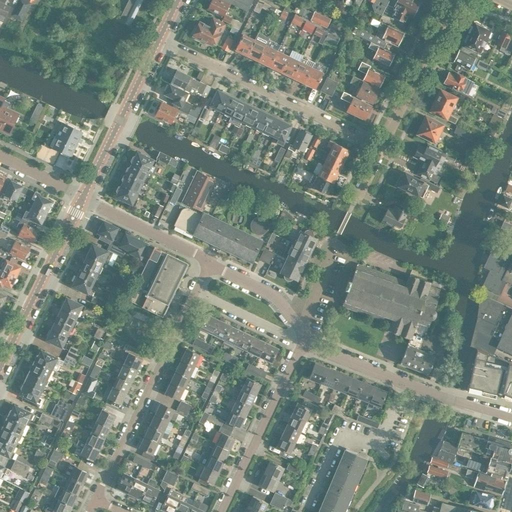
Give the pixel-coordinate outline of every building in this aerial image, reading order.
[(0,0),(0,20),(3,22),(10,6),(4,4),(5,0),(0,0)] [(18,0),(10,15),(21,21),(30,3),(29,2),(30,0),(18,0)] [(132,6),(132,8),(128,15),(120,16),(128,15),(125,22),(130,25),(135,15),(141,13),(145,9),(148,4),(148,0),(132,0),(133,2),(133,4),(132,6)] [(219,14),(219,15),(223,18),(222,20),(229,23),(229,25),(238,29),(241,23),(224,15),(230,4),(221,0),(208,0),(208,1),(210,3),(207,8),(219,14)] [(223,0),(247,12),(250,6),(252,0),(223,0)] [(264,9),(268,11),(270,6),(258,0),(253,10),(258,13),(261,7),(264,8),(264,9)] [(397,0),(393,8),(387,4),(386,6),(382,14),(392,19),(393,17),(405,22),(408,15),(412,17),(415,9),(417,10),(420,3),(413,0),(397,0)] [(310,18),(313,13),(304,8),(301,12),(310,18)] [(310,19),(327,27),(330,19),(314,11),(310,19)] [(291,22),(300,26),(303,18),(294,14),(291,22)] [(193,36),(212,45),(213,43),(215,44),(225,24),(213,18),(209,26),(199,22),(196,28),(195,29),(193,33),(193,34),(193,36)] [(305,22),(302,29),(311,33),(314,27),(315,25),(306,21),(305,22)] [(329,28),(336,32),(339,26),(331,22),(329,28)] [(468,30),(467,33),(493,46),(495,41),(487,38),(490,31),(479,25),(478,24),(475,23),(474,23),(472,22),(471,26),(469,26),(468,29),(468,30)] [(377,41),(383,43),(384,39),(398,46),(400,40),(402,41),(404,36),(403,35),(403,34),(387,26),(384,33),(383,33),(381,34),(377,41)] [(313,33),(320,36),(323,31),(316,28),(313,33)] [(357,34),(367,38),(369,33),(359,28),(357,34)] [(491,38),(495,40),(499,32),(494,30),(491,38)] [(495,43),(501,46),(499,50),(509,55),(511,48),(511,40),(510,39),(511,35),(507,33),(506,32),(503,30),(502,31),(501,30),(495,43)] [(325,39),(336,44),(338,38),(328,33),(325,39)] [(493,46),(467,33),(465,38),(463,38),(462,41),(462,43),(462,44),(480,53),(483,46),(491,50),(493,46)] [(235,50),(246,55),(254,40),(242,34),(235,50)] [(221,49),(227,52),(233,40),(227,36),(221,49)] [(246,55),(258,61),(265,46),(254,40),(246,55)] [(368,47),(376,51),(372,58),(388,66),(389,64),(391,64),(392,61),(391,59),(394,54),(371,43),(368,47)] [(258,61),(269,66),(277,51),(265,46),(258,61)] [(269,66),(281,72),(288,57),(282,54),(284,49),(279,47),(277,51),(269,66)] [(463,47),(461,51),(470,55),(473,51),(463,47)] [(472,62),(477,64),(477,65),(477,66),(478,67),(485,70),(485,69),(489,71),(491,66),(475,58),(459,50),(456,55),(455,56),(454,59),(454,60),(453,62),(469,69),(472,62)] [(281,72),(292,77),(300,62),(288,57),(281,72)] [(364,57),(362,62),(370,66),(372,61),(364,57)] [(292,77),(304,83),(311,68),(305,65),(306,61),(301,59),(300,62),(292,77)] [(358,69),(366,73),(363,80),(378,87),(379,86),(380,87),(383,81),(382,80),(384,76),(369,68),(370,66),(362,62),(358,69)] [(454,69),(460,72),(462,66),(457,64),(454,69)] [(311,68),(304,83),(315,88),(323,73),(311,68)] [(171,81),(184,88),(183,89),(205,100),(211,87),(176,70),(171,81)] [(200,80),(204,73),(198,70),(194,76),(200,80)] [(475,82),(467,78),(456,73),(454,76),(449,73),(447,76),(445,76),(444,79),(445,81),(444,82),(452,86),(452,87),(460,92),(465,82),(473,86),(475,82)] [(364,81),(354,76),(351,82),(357,85),(356,86),(358,87),(358,86),(361,87),(357,95),(372,102),(378,90),(363,83),(364,81)] [(320,91),(325,93),(330,84),(335,86),(335,87),(338,83),(327,77),(320,91)] [(170,96),(168,100),(174,103),(172,106),(188,114),(193,105),(184,101),(188,93),(169,84),(169,85),(168,85),(165,91),(166,91),(165,94),(170,96)] [(330,84),(325,93),(331,96),(335,87),(335,86),(330,84)] [(435,100),(452,108),(457,111),(460,105),(463,106),(465,101),(440,89),(438,94),(436,95),(435,98),(435,99),(435,100)] [(215,108),(222,111),(230,95),(222,91),(221,92),(217,90),(213,99),(209,96),(199,117),(205,120),(210,110),(213,111),(215,108)] [(341,98),(347,101),(351,103),(347,111),(364,119),(371,106),(350,96),(350,95),(343,92),(341,98)] [(222,111),(232,116),(240,99),(230,95),(222,111)] [(0,128),(10,133),(18,115),(1,107),(4,100),(0,97),(0,128)] [(232,116),(243,121),(251,104),(240,99),(232,116)] [(452,108),(435,100),(434,101),(433,102),(431,104),(432,106),(430,111),(454,123),(457,119),(448,115),(452,108)] [(155,115),(171,123),(176,112),(179,113),(181,116),(186,119),(188,114),(178,109),(177,110),(161,102),(160,104),(158,105),(156,108),(157,110),(155,115)] [(37,104),(29,121),(35,124),(43,107),(37,104)] [(243,121),(253,126),(261,109),(251,104),(243,121)] [(253,126),(263,131),(271,114),(261,109),(253,126)] [(496,114),(503,117),(506,112),(499,109),(496,114)] [(263,131),(273,136),(281,119),(271,114),(263,131)] [(490,124),(498,127),(501,117),(493,114),(490,124)] [(417,134),(434,142),(441,129),(449,133),(451,129),(426,116),(417,134)] [(198,119),(191,134),(195,136),(202,122),(198,119)] [(281,119),(273,136),(279,139),(277,142),(282,144),(291,126),(287,124),(288,122),(281,119)] [(54,136),(50,146),(61,151),(60,153),(68,157),(69,155),(70,156),(70,155),(81,132),(61,122),(63,123),(56,137),(54,136)] [(454,132),(472,141),(475,135),(457,126),(454,132)] [(292,146),(303,151),(311,135),(310,135),(311,133),(305,131),(305,132),(300,130),(292,146)] [(214,134),(209,146),(215,149),(220,137),(214,134)] [(311,145),(316,147),(321,137),(316,134),(311,145)] [(331,148),(328,153),(344,161),(349,150),(329,140),(327,146),(331,148)] [(413,156),(423,161),(417,174),(437,183),(439,177),(432,173),(441,155),(445,157),(447,152),(428,143),(425,149),(418,145),(413,156)] [(221,144),(218,150),(226,153),(228,147),(221,144)] [(274,160),(279,162),(285,149),(280,147),(274,160)] [(132,164),(148,171),(153,174),(156,167),(154,166),(156,161),(137,152),(135,156),(133,157),(131,161),(132,163),(132,164)] [(157,158),(159,159),(158,162),(164,165),(165,162),(167,163),(170,157),(159,152),(157,158)] [(328,153),(323,164),(338,172),(344,161),(328,153)] [(257,155),(253,165),(258,167),(262,157),(257,155)] [(127,174),(126,174),(143,182),(148,171),(132,164),(130,167),(128,168),(126,172),(127,174)] [(338,172),(323,164),(318,176),(333,183),(338,172)] [(297,167),(294,173),(302,177),(305,171),(301,168),(297,167)] [(198,171),(194,179),(212,188),(216,180),(198,171)] [(177,181),(180,176),(174,173),(172,177),(170,181),(176,184),(177,181)] [(399,186),(422,197),(427,188),(436,193),(439,187),(421,178),(419,180),(405,173),(399,186)] [(123,181),(121,186),(137,193),(143,182),(126,174),(126,175),(124,175),(122,179),(123,181)] [(312,183),(311,186),(323,193),(325,190),(329,192),(333,184),(312,174),(309,181),(312,183)] [(194,179),(190,187),(208,196),(212,188),(194,179)] [(16,200),(18,195),(23,186),(21,185),(21,184),(17,182),(16,183),(11,181),(3,197),(7,199),(8,196),(16,200)] [(35,199),(32,206),(46,213),(47,212),(48,212),(50,207),(49,207),(52,202),(39,196),(40,194),(35,192),(23,186),(18,195),(24,198),(26,195),(32,198),(35,199)] [(137,193),(121,186),(119,187),(117,190),(118,192),(115,197),(135,206),(137,201),(134,199),(137,193)] [(190,187),(186,195),(204,204),(208,196),(190,187)] [(160,201),(165,203),(168,195),(164,193),(160,201)] [(204,204),(186,195),(183,202),(201,211),(204,204)] [(499,203),(509,208),(511,202),(511,198),(503,195),(499,203)] [(151,214),(157,217),(163,206),(156,203),(151,214)] [(46,213),(32,206),(28,212),(26,211),(23,216),(17,213),(15,218),(21,221),(26,224),(28,220),(28,218),(41,224),(43,219),(44,220),(47,215),(46,214),(46,213)] [(394,224),(400,227),(404,219),(403,218),(407,211),(403,209),(402,208),(402,209),(395,206),(393,210),(388,208),(381,220),(393,226),(394,224)] [(261,243),(202,215),(188,208),(186,208),(184,208),(182,209),(180,211),(174,225),(249,262),(253,253),(256,254),(261,243)] [(410,213),(417,217),(419,212),(413,208),(410,213)] [(280,215),(291,220),(294,215),(283,209),(280,215)] [(441,213),(438,220),(446,224),(450,217),(441,213)] [(254,218),(251,222),(250,226),(252,231),(255,234),(260,235),(264,233),(267,230),(268,225),(267,221),(263,218),(259,217),(254,218)] [(2,221),(0,226),(0,230),(7,234),(10,229),(8,228),(9,225),(2,221)] [(98,233),(112,239),(117,228),(103,221),(101,226),(100,226),(97,230),(99,231),(98,233)] [(18,235),(32,242),(33,241),(34,240),(36,237),(35,236),(38,230),(24,224),(18,235)] [(280,272),(284,274),(284,276),(284,278),(286,279),(288,280),(290,280),(292,279),(293,278),(297,280),(317,239),(313,237),(313,234),(313,233),(311,231),(309,230),(307,230),(305,231),(304,233),(300,231),(294,243),(289,241),(282,256),(287,259),(280,272)] [(267,241),(272,243),(276,235),(272,233),(267,241)] [(119,248),(125,251),(140,259),(147,244),(126,234),(119,248)] [(117,248),(119,243),(112,239),(109,244),(117,248)] [(10,252),(24,259),(25,257),(26,257),(28,254),(27,253),(29,247),(16,240),(10,252)] [(89,247),(86,254),(103,262),(105,256),(108,258),(111,253),(92,244),(91,248),(89,247)] [(122,257),(125,251),(119,248),(117,248),(109,244),(107,249),(122,257)] [(188,264),(183,261),(154,247),(128,300),(162,317),(188,264)] [(259,259),(264,262),(270,251),(264,248),(259,259)] [(270,251),(264,262),(270,264),(275,253),(270,251)] [(103,262),(86,254),(81,264),(98,272),(101,266),(121,276),(119,280),(128,285),(132,276),(103,262)] [(503,262),(503,260),(492,255),(490,254),(485,266),(490,269),(482,286),(500,295),(506,282),(511,285),(511,256),(508,255),(505,263),(503,262)] [(4,264),(1,270),(17,277),(20,271),(19,270),(20,267),(4,259),(1,263),(4,264)] [(81,264),(76,275),(92,283),(98,272),(81,264)] [(410,338),(407,345),(419,350),(431,319),(432,319),(433,318),(434,318),(434,317),(435,316),(435,315),(435,314),(435,313),(435,312),(435,311),(434,311),(434,310),(439,296),(437,296),(439,289),(429,285),(430,282),(410,274),(407,282),(357,264),(352,278),(349,277),(344,290),(347,292),(342,306),(392,324),(389,331),(410,338)] [(17,277),(1,270),(0,271),(0,281),(10,287),(12,283),(13,284),(17,277)] [(92,283),(76,275),(73,282),(74,282),(72,286),(92,296),(94,290),(90,288),(92,283)] [(114,293),(120,296),(123,291),(116,288),(114,293)] [(493,345),(496,347),(511,354),(511,308),(480,294),(477,316),(470,346),(489,353),(493,345)] [(91,301),(113,311),(115,306),(94,296),(91,301)] [(63,301),(60,307),(77,315),(80,310),(83,311),(85,307),(67,298),(65,301),(63,301)] [(60,307),(55,318),(72,326),(77,315),(60,307)] [(200,328),(212,334),(219,320),(207,314),(200,328)] [(55,318),(50,328),(67,336),(72,326),(55,318)] [(212,334),(224,339),(231,326),(219,320),(212,334)] [(224,339),(236,345),(242,332),(231,326),(224,339)] [(67,336),(50,328),(47,335),(48,336),(46,340),(65,349),(67,344),(64,342),(67,336)] [(94,336),(99,339),(104,330),(98,328),(94,336)] [(440,331),(439,344),(440,345),(445,345),(447,330),(441,329),(440,331)] [(236,345),(248,351),(254,337),(242,332),(236,345)] [(248,351),(259,356),(266,343),(254,337),(248,351)] [(193,344),(205,350),(207,344),(196,338),(193,344)] [(95,341),(92,348),(96,351),(100,343),(95,341)] [(103,345),(110,349),(112,344),(106,341),(103,345)] [(266,343),(259,356),(271,362),(278,349),(266,343)] [(207,344),(205,350),(210,352),(213,347),(207,344)] [(71,345),(65,355),(77,361),(79,355),(76,353),(77,349),(71,345)] [(129,353),(123,364),(137,370),(142,359),(137,356),(140,351),(128,345),(125,351),(129,353)] [(427,353),(419,350),(407,345),(400,363),(421,371),(422,372),(426,373),(428,374),(428,373),(431,374),(434,366),(432,365),(435,356),(436,354),(427,351),(427,353)] [(186,348),(181,359),(194,366),(200,355),(186,348)] [(467,391),(480,394),(480,395),(495,398),(497,391),(501,393),(500,397),(511,400),(511,363),(476,349),(467,391)] [(37,355),(34,361),(52,369),(55,363),(58,364),(60,360),(41,350),(39,354),(37,355)] [(98,357),(105,361),(108,356),(100,352),(98,357)] [(223,358),(228,361),(231,355),(226,352),(223,358)] [(77,361),(65,355),(61,365),(68,369),(70,365),(74,367),(77,361)] [(231,355),(228,361),(234,364),(237,357),(231,355)] [(181,359),(176,371),(189,377),(194,366),(181,359)] [(34,361),(29,372),(46,380),(50,374),(55,377),(58,372),(59,373),(59,372),(52,369),(34,361)] [(309,378),(321,383),(327,368),(315,363),(309,378),(309,379),(309,378)] [(95,364),(93,369),(99,372),(102,367),(95,364)] [(123,364),(118,375),(131,382),(137,370),(123,364)] [(246,370),(252,372),(254,367),(249,364),(246,370)] [(254,367),(252,372),(264,378),(266,372),(254,367)] [(321,383),(333,388),(339,372),(327,368),(321,383)] [(176,371),(170,382),(184,388),(189,377),(176,371)] [(29,372),(24,383),(41,391),(46,380),(29,372)] [(333,388),(344,392),(350,377),(339,372),(333,388)] [(118,375),(112,387),(126,393),(131,382),(118,375)] [(84,388),(81,392),(92,398),(95,392),(92,390),(97,379),(96,379),(89,376),(87,380),(84,388)] [(344,392),(356,397),(362,382),(350,377),(344,392)] [(69,388),(68,390),(75,393),(77,389),(78,389),(81,383),(75,380),(72,378),(69,385),(71,386),(70,388),(69,388)] [(242,388),(242,389),(255,395),(260,385),(261,385),(261,384),(247,378),(244,384),(240,382),(238,387),(242,388)] [(184,388),(170,382),(165,393),(178,400),(184,388)] [(356,397),(368,402),(374,386),(362,382),(356,397)] [(41,391),(24,383),(21,388),(22,390),(20,394),(24,397),(23,400),(38,408),(42,399),(38,397),(41,391)] [(214,389),(219,392),(222,387),(217,384),(214,389)] [(374,386),(368,402),(366,407),(372,409),(374,404),(380,406),(380,407),(387,391),(386,391),(374,386)] [(126,393),(112,387),(107,398),(121,405),(126,393)] [(242,389),(236,400),(250,406),(255,395),(242,389)] [(302,396),(313,401),(316,395),(305,390),(302,396)] [(208,400),(214,403),(217,397),(211,395),(208,400)] [(50,415),(61,420),(65,412),(67,414),(71,406),(59,400),(57,405),(55,404),(50,415)] [(181,400),(178,406),(187,410),(190,405),(181,400)] [(236,400),(231,411),(245,418),(250,406),(236,400)] [(297,403),(292,414),(306,420),(308,415),(310,415),(312,415),(314,414),(318,406),(304,400),(301,405),(297,403)] [(160,403),(155,414),(168,421),(174,410),(160,403)] [(10,410),(8,415),(25,424),(28,418),(34,421),(36,416),(14,405),(12,409),(10,410)] [(187,410),(178,406),(176,411),(185,415),(187,410)] [(73,408),(70,413),(77,417),(80,412),(73,408)] [(102,409),(96,421),(110,427),(115,416),(102,409)] [(226,422),(233,426),(239,429),(245,418),(231,411),(226,422)] [(38,421),(43,424),(44,421),(50,424),(53,418),(42,413),(38,421)] [(155,414),(150,425),(163,432),(168,421),(155,414)] [(210,414),(208,420),(221,424),(223,418),(210,414)] [(292,414),(287,425),(300,431),(306,420),(292,414)] [(8,415),(2,426),(20,435),(25,424),(8,415)] [(364,417),(362,422),(377,428),(379,423),(364,417)] [(63,430),(69,433),(73,423),(67,421),(63,430)] [(96,421),(91,432),(104,438),(110,427),(96,421)] [(226,422),(223,427),(231,431),(233,426),(226,422)] [(150,425),(144,436),(158,443),(163,432),(150,425)] [(287,425),(282,436),(295,442),(300,431),(287,425)] [(2,426),(0,431),(0,438),(14,446),(20,435),(2,426)] [(218,431),(221,433),(221,432),(229,436),(231,431),(223,427),(221,426),(218,431)] [(60,437),(67,440),(69,434),(62,431),(60,437)] [(91,432),(85,443),(99,450),(104,438),(91,432)] [(221,433),(216,443),(229,450),(234,439),(229,436),(221,432),(221,433)] [(458,446),(491,456),(511,462),(511,461),(511,458),(511,448),(511,447),(462,432),(458,446)] [(44,442),(50,445),(54,438),(48,435),(44,442)] [(158,443),(144,436),(139,447),(139,448),(144,450),(141,455),(152,460),(154,455),(152,454),(158,443)] [(295,442),(282,436),(276,447),(281,450),(279,455),(291,461),(294,456),(290,454),(290,453),(295,442)] [(14,446),(0,438),(0,452),(12,458),(14,453),(11,452),(14,446)] [(99,450),(85,443),(78,440),(76,444),(83,448),(80,455),(94,461),(99,450)] [(458,446),(443,441),(440,450),(436,449),(432,457),(452,464),(455,455),(458,446)] [(209,446),(206,452),(224,461),(229,450),(216,443),(213,448),(209,446)] [(34,455),(42,459),(45,453),(36,449),(34,455)] [(49,459),(56,462),(58,458),(61,459),(63,454),(54,449),(49,459)] [(208,460),(205,465),(219,472),(224,461),(206,452),(203,451),(201,456),(208,460)] [(343,511),(366,459),(347,451),(321,511),(343,511)] [(132,461),(143,466),(145,460),(135,455),(132,461)] [(180,460),(186,463),(188,458),(183,455),(180,460)] [(469,460),(467,466),(506,479),(508,470),(509,470),(511,462),(491,456),(489,464),(485,463),(485,465),(469,460)] [(15,460),(13,465),(27,472),(29,466),(15,460)] [(145,460),(143,466),(149,469),(152,463),(145,460)] [(269,461),(264,473),(278,480),(284,468),(269,461)] [(64,474),(69,477),(83,483),(88,472),(69,463),(64,474)] [(286,469),(299,475),(301,469),(289,463),(286,469)] [(27,472),(13,465),(10,470),(24,477),(27,472)] [(44,470),(51,474),(53,469),(46,465),(44,470)] [(200,477),(209,481),(213,483),(214,483),(213,483),(219,472),(205,465),(200,477)] [(448,471),(429,465),(427,472),(446,478),(448,471)] [(162,481),(167,483),(172,473),(167,470),(162,481)] [(483,489),(483,488),(498,492),(501,494),(505,481),(501,480),(478,472),(473,486),(483,489)] [(117,488),(128,493),(136,478),(124,473),(117,488)] [(172,473),(167,483),(173,486),(178,475),(172,473)] [(278,480),(264,473),(258,484),(273,491),(278,480)] [(417,484),(423,487),(429,477),(423,473),(417,484)] [(69,477),(64,488),(78,495),(83,483),(69,477)] [(209,481),(200,477),(197,481),(207,486),(209,481)] [(128,493),(140,499),(147,484),(136,478),(128,493)] [(147,484),(140,499),(152,504),(160,486),(155,484),(156,481),(149,478),(147,484)] [(191,489),(196,491),(199,485),(193,483),(191,489)] [(199,485),(196,491),(207,496),(210,490),(199,485)] [(21,488),(16,497),(24,501),(29,492),(21,488)] [(33,492),(40,496),(42,492),(35,488),(33,492)] [(64,488),(58,500),(72,506),(78,495),(64,488)] [(167,511),(173,511),(180,499),(182,494),(170,488),(161,509),(167,511)] [(409,500),(427,505),(430,494),(415,490),(413,495),(411,495),(409,500)] [(468,503),(489,509),(490,507),(491,508),(492,505),(492,502),(491,501),(493,495),(471,490),(468,503)] [(275,492),(272,498),(285,504),(287,498),(275,492)] [(253,496),(247,507),(257,511),(263,511),(267,503),(253,496)] [(69,511),(72,506),(58,500),(54,498),(49,507),(47,507),(45,511),(44,511),(69,511)] [(285,504),(272,498),(269,504),(282,510),(285,504)] [(11,509),(17,511),(22,502),(16,499),(11,509)] [(173,511),(187,511),(191,505),(180,499),(173,511)] [(191,505),(187,511),(202,511),(203,510),(198,508),(200,503),(194,499),(191,505)] [(479,511),(467,509),(442,502),(440,508),(434,507),(432,511),(427,511),(419,509),(420,505),(404,500),(401,510),(398,509),(396,511),(479,511)]
